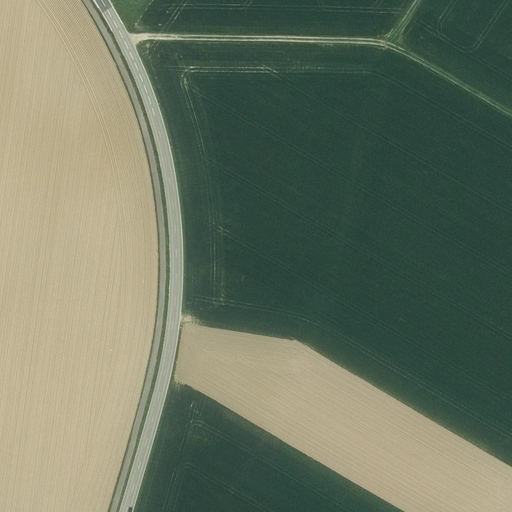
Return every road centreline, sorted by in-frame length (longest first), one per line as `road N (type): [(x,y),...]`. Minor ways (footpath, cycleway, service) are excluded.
road 1 (tertiary): [(123,511),(162,371),(173,260),(156,130),(97,0)]
road 2 (track): [(122,43),(211,35),(380,48),(418,0)]
road 3 (track): [(391,40),(511,118)]
